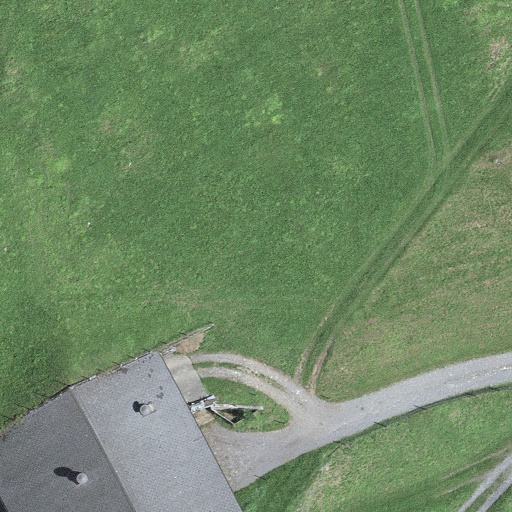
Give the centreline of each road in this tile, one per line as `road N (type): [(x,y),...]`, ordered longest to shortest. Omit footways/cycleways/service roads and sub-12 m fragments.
road 1 (track): [(331,423),(303,399),(306,371),(329,325),(511,100)]
road 2 (track): [(331,423),(511,363)]
